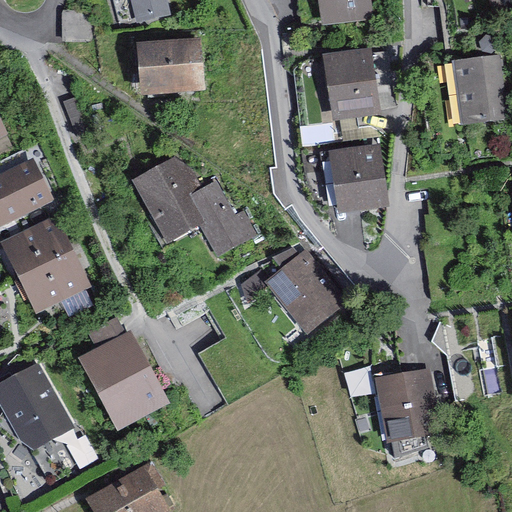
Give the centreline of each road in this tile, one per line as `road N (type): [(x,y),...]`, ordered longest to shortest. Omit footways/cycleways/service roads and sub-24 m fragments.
road 1 (residential): [(410,0),(394,245),(391,259),(373,268),(348,259),(293,192),(274,35),(253,0)]
road 2 (residential): [(152,335),(111,256),(29,38)]
